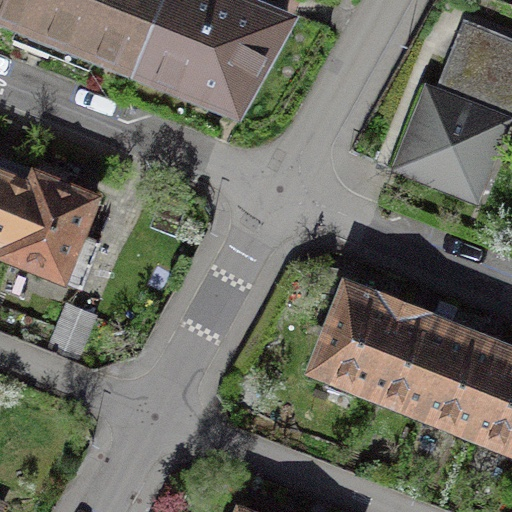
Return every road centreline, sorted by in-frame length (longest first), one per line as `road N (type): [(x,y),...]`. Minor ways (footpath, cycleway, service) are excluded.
road 1 (residential): [(0,82),(279,194)]
road 2 (residential): [(153,418),(279,194)]
road 3 (residential): [(391,511),(153,418)]
road 4 (residential): [(279,194),(511,287)]
road 5 (residential): [(279,194),(389,0)]
road 6 (residential): [(153,418),(0,356)]
